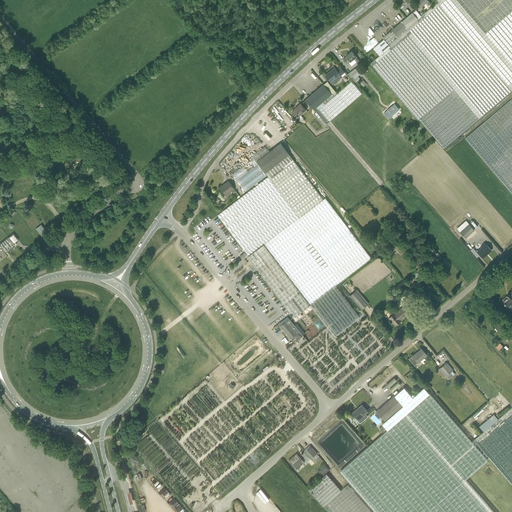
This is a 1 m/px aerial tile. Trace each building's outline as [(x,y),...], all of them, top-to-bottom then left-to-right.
[(511,0),(435,0),(438,2),(421,16),(418,19),(420,21),(379,55),(370,63),(418,120),(419,119),(443,148),(511,90),(511,0)] [(421,16),(420,15),(415,10),(412,12),(417,18),(418,19),(421,16)] [(418,19),(417,18),(412,12),(382,37),(384,39),(373,48),(379,55),(420,21),(418,19)] [(350,61),(354,58),(357,62),(359,60),(356,56),(352,51),(346,56),(346,57),(343,59),(347,64),(350,61)] [(344,72),(341,67),(337,70),(335,67),(325,75),(331,82),(340,75),(344,72)] [(350,72),(348,74),(353,80),(358,76),(360,74),(355,68),(350,72)] [(316,112),(314,114),(325,126),(362,93),(352,81),(334,96),(323,84),(305,100),(316,112)] [(511,98),(487,119),(465,138),(511,193),(511,98)] [(292,112),(297,118),(306,110),(301,103),(296,107),(297,108),(292,112)] [(415,123),(410,119),(407,124),(411,127),(415,123)] [(265,172),(266,172),(290,155),(281,143),(257,161),(265,172)] [(269,176),(247,192),(217,215),(248,256),(247,256),(252,263),(294,317),(310,305),(334,337),(360,317),(335,285),(371,258),(325,198),(323,199),(290,155),(266,172),(269,176)] [(232,174),(245,191),(266,175),(265,173),(253,158),(232,174)] [(228,181),(220,187),(226,194),(231,191),(234,189),(228,181)] [(457,228),(460,232),(466,238),(474,230),(466,221),(457,228)] [(36,229),(40,234),(45,229),(41,224),(36,229)] [(45,229),(50,235),(54,232),(49,226),(45,229)] [(45,229),(40,234),(44,239),(50,235),(45,229)] [(0,258),(6,254),(5,253),(9,250),(10,251),(11,251),(13,249),(13,248),(13,247),(15,245),(8,237),(0,243),(0,258)] [(394,247),(396,249),(401,255),(406,251),(399,243),(394,247)] [(483,258),(491,250),(485,243),(481,246),(482,247),(477,251),(483,258)] [(412,268),(399,254),(392,261),(405,275),(412,268)] [(357,290),(350,296),(361,309),(368,303),(357,290)] [(511,305),(511,292),(508,296),(508,295),(502,300),(509,308),(511,305)] [(400,319),(409,312),(404,306),(395,313),(389,318),(395,325),(401,320),(400,319)] [(294,342),(300,338),(303,335),(289,319),(280,326),(294,342)] [(409,359),(415,365),(418,362),(418,363),(427,355),(421,349),(409,359)] [(449,379),(452,377),(455,374),(452,371),(453,370),(446,363),(439,369),(436,371),(443,379),(446,377),(446,376),(449,379)] [(392,392),(400,385),(394,378),(386,385),(392,392)] [(427,511),(475,470),(487,460),(424,387),(413,397),(404,387),(376,411),(385,421),(382,424),(387,430),(340,471),(375,511),(427,511)] [(367,412),(362,405),(353,413),(360,422),(367,416),(365,413),(367,412)] [(511,407),(473,440),(503,474),(511,484),(511,407)] [(316,453),(310,446),(304,451),(310,459),(310,458),(315,463),(321,458),(316,453)] [(304,463),(297,454),(288,461),(296,470),(304,463)] [(322,476),(326,473),(329,470),(325,466),(318,471),(322,476)] [(341,490),(326,474),(308,489),(315,496),(314,496),(323,506),(324,506),(328,511),(370,511),(347,485),(342,490),(341,490)]
